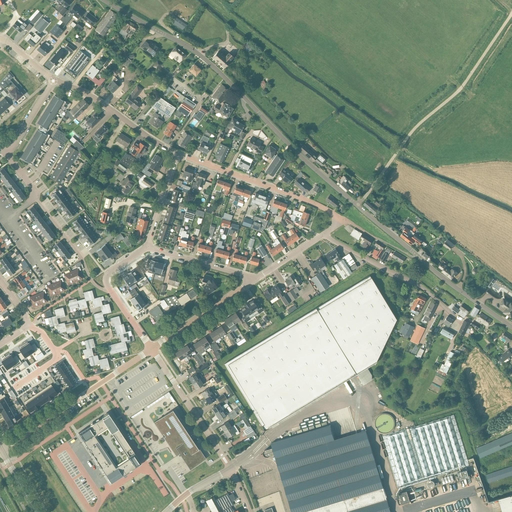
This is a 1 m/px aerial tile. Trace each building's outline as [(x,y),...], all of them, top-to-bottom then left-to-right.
[(64,17),(63,16),(60,20),(66,25),(74,15),(78,19),(83,13),(77,8),(78,7),(75,5),(70,11),(69,11),(64,17)] [(103,20),(100,24),(96,31),(100,34),(114,13),(110,11),(104,20),(103,20)] [(92,26),(94,24),(97,20),(88,13),(83,19),(82,17),(81,19),(82,20),(83,19),(92,26)] [(114,13),(100,34),(103,36),(118,16),(114,13)] [(173,16),(169,22),(184,31),(187,25),(173,16)] [(29,33),(24,39),(27,41),(33,46),(37,42),(40,37),(38,35),(40,33),(48,23),(43,19),(35,28),(35,29),(38,32),(36,34),(35,33),(32,36),(29,33)] [(127,20),(125,24),(119,32),(120,33),(119,33),(122,35),(122,34),(123,35),(122,37),(125,39),(126,37),(125,36),(128,33),(130,35),(133,31),(134,32),(137,27),(127,20)] [(16,21),(15,22),(12,26),(15,29),(16,28),(20,32),(24,28),(27,25),(25,23),(24,24),(21,22),(19,24),(16,21)] [(58,38),(63,31),(55,25),(50,31),(58,38)] [(145,41),(142,45),(141,47),(145,50),(145,49),(154,56),(159,49),(151,42),(149,44),(145,41)] [(42,44),(40,46),(37,50),(45,56),(49,50),(47,48),(50,45),(46,42),(44,45),(42,44)] [(68,43),(64,48),(68,50),(71,53),(75,48),(68,43)] [(77,74),(77,75),(81,71),(80,70),(90,59),(92,60),(96,56),(83,46),(68,66),(67,65),(67,66),(66,69),(70,72),(72,71),(77,74),(76,75),(77,75),(77,74)] [(176,47),(173,51),(169,55),(179,63),(186,55),(176,47)] [(124,59),(130,52),(125,48),(119,55),(124,59)] [(54,59),(52,61),(56,65),(59,61),(61,59),(63,60),(67,55),(60,49),(58,51),(56,54),(53,58),(54,59)] [(221,55),(218,52),(212,58),(224,68),(230,61),(233,57),(228,53),(225,57),(222,54),(221,55)] [(127,57),(122,63),(118,67),(120,69),(124,65),(126,67),(131,61),(127,57)] [(153,66),(157,70),(161,64),(158,61),(153,66)] [(194,64),(191,68),(189,70),(195,75),(200,70),(194,64)] [(92,65),(89,69),(86,73),(89,76),(88,78),(99,86),(104,79),(102,77),(99,81),(94,77),(99,70),(92,65)] [(0,81),(0,93),(5,89),(4,88),(10,83),(14,88),(9,92),(10,93),(8,95),(11,99),(14,97),(15,98),(17,100),(25,92),(26,92),(26,91),(25,91),(24,90),(23,89),(23,88),(22,87),(19,84),(15,79),(14,78),(13,76),(12,76),(10,74),(9,72),(8,73),(7,74),(0,81)] [(115,77),(113,79),(112,80),(113,81),(107,87),(113,93),(118,86),(115,83),(118,80),(115,77)] [(212,97),(216,100),(220,103),(230,91),(222,85),(212,97)] [(130,95),(128,98),(125,102),(136,110),(141,103),(135,99),(142,89),(137,86),(130,95)] [(185,98),(176,91),(173,95),(182,103),(185,98)] [(66,102),(55,95),(37,124),(41,126),(39,130),(38,130),(21,158),(27,162),(32,165),(38,154),(37,153),(41,147),(42,148),(49,137),(45,134),(47,130),(48,131),(53,123),(55,120),(54,119),(58,112),(59,113),(66,102)] [(154,105),(157,107),(156,108),(159,111),(157,114),(155,113),(149,122),(156,127),(156,125),(159,127),(163,122),(160,120),(164,114),(166,115),(169,117),(171,114),(172,114),(176,108),(160,98),(161,97),(160,97),(152,106),(153,106),(154,105)] [(0,102),(0,104),(5,110),(11,106),(4,98),(0,102)] [(174,115),(176,116),(179,118),(182,113),(187,117),(193,108),(192,108),(195,104),(185,98),(182,103),(174,115)] [(75,118),(85,108),(89,105),(83,100),(80,103),(79,103),(69,112),(70,112),(67,115),(71,119),(74,117),(75,118)] [(216,105),(213,109),(218,111),(218,112),(224,115),(223,117),(226,119),(227,117),(228,117),(233,108),(223,103),(220,108),(216,105)] [(195,114),(192,117),(194,118),(195,116),(200,120),(202,117),(204,114),(205,114),(207,111),(201,107),(199,110),(196,114),(195,114)] [(87,122),(84,125),(87,128),(89,130),(92,127),(96,123),(100,118),(98,117),(99,116),(96,113),(96,114),(95,114),(90,119),(88,117),(85,120),(87,122)] [(232,118),(230,122),(227,127),(239,134),(244,125),(238,122),(238,121),(232,118)] [(172,125),(169,123),(167,126),(168,126),(164,133),(169,136),(174,129),(170,127),(172,125)] [(103,125),(92,137),(93,138),(96,136),(99,138),(100,138),(102,136),(102,135),(107,129),(106,129),(106,127),(105,126),(103,126),(103,125)] [(54,140),(60,143),(63,145),(64,145),(67,140),(63,137),(66,135),(57,130),(52,138),(54,140)] [(222,131),(219,137),(225,139),(228,133),(222,131)] [(184,132),(179,139),(177,143),(182,147),(182,146),(185,148),(187,145),(185,143),(185,142),(187,143),(191,137),(184,132)] [(121,133),(118,137),(116,141),(126,147),(131,140),(121,133)] [(201,143),(198,149),(203,151),(202,152),(207,154),(207,153),(210,146),(206,145),(209,138),(203,136),(199,142),(201,143)] [(260,154),(261,152),(263,147),(259,145),(261,143),(251,138),(247,146),(257,151),(256,152),(260,154)] [(139,152),(140,153),(142,154),(146,147),(140,143),(139,145),(135,142),(132,147),(129,152),(136,156),(139,152)] [(220,144),(216,152),(214,156),(216,157),(216,159),(223,162),(229,148),(220,144)] [(264,153),(274,159),(276,156),(273,154),(276,150),(269,145),(264,153)] [(301,148),(299,150),(312,162),(314,160),(318,163),(321,166),(324,163),(323,163),(326,159),(323,156),(320,153),(317,157),(304,145),(301,148)] [(70,147),(66,153),(74,158),(78,152),(70,147)] [(66,153),(62,159),(71,164),(74,158),(66,153)] [(120,160),(128,165),(127,167),(129,169),(132,164),(135,159),(128,155),(129,155),(126,153),(123,157),(122,157),(120,160)] [(143,168),(141,172),(144,174),(147,170),(150,167),(157,172),(160,168),(158,167),(163,159),(157,155),(157,156),(155,154),(153,158),(149,164),(148,163),(143,168)] [(276,156),(274,159),(265,172),(273,177),(284,160),(276,155),(276,156)] [(133,163),(133,164),(138,167),(139,167),(141,164),(143,160),(139,158),(138,159),(137,158),(136,160),(133,163)] [(247,172),(251,164),(250,164),(240,159),(238,158),(236,162),(238,163),(236,167),(237,167),(239,168),(240,166),(245,168),(243,170),(246,172),(247,172)] [(71,164),(62,159),(58,165),(67,171),(71,164)] [(117,160),(115,163),(125,170),(127,167),(128,165),(120,160),(119,161),(117,160)] [(58,165),(55,171),(63,177),(67,171),(58,165)] [(191,177),(193,171),(185,168),(183,173),(187,174),(186,175),(188,176),(187,180),(190,182),(192,177),(191,177)] [(290,174),(287,171),(283,168),(278,174),(283,177),(281,179),(288,184),(292,178),(289,176),(290,174)] [(55,171),(51,178),(59,183),(63,177),(55,171)] [(139,171),(137,174),(141,177),(140,179),(139,180),(139,181),(139,184),(144,188),(147,187),(148,186),(149,187),(150,185),(152,184),(153,184),(155,182),(151,180),(149,182),(144,178),(145,178),(146,177),(146,176),(144,174),(141,172),(139,171)] [(10,178),(7,173),(0,178),(4,183),(10,178)] [(194,182),(192,187),(190,192),(196,194),(199,186),(201,187),(204,181),(206,175),(199,173),(197,178),(195,183),(194,182)] [(341,179),(337,184),(346,192),(348,190),(352,193),(354,191),(350,187),(352,184),(350,182),(351,182),(348,180),(349,180),(344,176),(341,179)] [(119,189),(122,192),(126,195),(135,183),(126,177),(121,184),(122,185),(119,189)] [(10,178),(4,183),(8,188),(14,183),(10,178)] [(214,190),(213,191),(216,192),(216,190),(220,192),(222,188),(224,182),(218,179),(215,185),(214,190)] [(298,179),(294,183),(303,191),(304,190),(307,193),(310,189),(298,179)] [(231,184),(224,182),(222,188),(226,190),(224,195),(227,196),(229,190),(231,184)] [(14,183),(8,188),(12,192),(18,188),(14,183)] [(233,192),(232,195),(235,197),(234,201),(236,201),(238,202),(241,195),(243,189),(235,186),(233,192)] [(22,192),(18,188),(12,192),(15,197),(22,192)] [(53,193),(51,196),(54,199),(62,193),(59,189),(56,191),(56,190),(53,192),(53,193)] [(238,202),(237,205),(242,207),(243,204),(243,203),(244,200),(243,200),(244,196),(248,198),(249,197),(251,191),(243,189),(241,195),(238,202)] [(22,192),(15,197),(19,202),(26,197),(22,192)] [(62,193),(54,199),(57,203),(65,197),(62,193)] [(253,199),(251,203),(251,204),(254,205),(254,203),(259,205),(260,202),(262,195),(255,193),(253,199)] [(262,195),(260,202),(264,203),(262,208),(265,209),(267,204),(266,204),(268,198),(262,195)] [(338,203),(336,202),(335,201),(329,196),(326,200),(335,207),(338,203)] [(65,197),(57,203),(60,207),(68,201),(65,197)] [(274,200),(272,205),(270,211),(273,212),(275,207),(278,208),(280,202),(274,200)] [(68,201),(60,207),(63,211),(71,204),(68,201)] [(378,210),(377,209),(380,205),(375,201),(372,205),(367,201),(363,205),(374,214),(378,210)] [(280,223),(281,220),(284,210),(285,210),(287,204),(280,202),(278,208),(282,209),(281,210),(280,210),(278,216),(276,215),(273,222),(276,223),(279,222),(280,223)] [(71,204),(63,211),(66,215),(74,208),(71,204)] [(28,214),(30,216),(36,211),(33,206),(24,213),(26,215),(28,214)] [(136,217),(134,217),(137,208),(130,206),(126,221),(134,224),(136,217)] [(206,206),(204,211),(212,214),(214,209),(206,206)] [(74,208),(66,215),(68,218),(68,219),(77,212),(74,208)] [(292,214),(296,215),(295,216),(307,220),(309,214),(303,211),(303,212),(294,209),(293,213),(292,214)] [(110,211),(107,210),(106,213),(103,212),(101,221),(107,223),(109,213),(110,211)] [(24,221),(26,225),(28,223),(27,221),(31,218),(34,221),(40,216),(36,211),(30,216),(26,219),(24,221)] [(38,226),(44,221),(40,216),(34,221),(32,222),(34,224),(35,223),(38,226)] [(80,216),(72,223),(75,227),(83,220),(80,217),(80,216)] [(285,216),(284,219),(289,223),(290,224),(292,221),(285,216)] [(293,222),(300,225),(304,226),(307,220),(295,216),(293,222)] [(138,229),(145,231),(148,221),(139,218),(136,229),(138,230),(138,229)] [(244,218),(242,225),(247,227),(250,228),(253,221),(244,218)] [(83,220),(75,227),(78,230),(86,224),(88,223),(85,219),(83,220)] [(41,231),(48,226),(44,221),(38,226),(36,228),(37,229),(39,228),(41,231)] [(231,223),(229,229),(237,232),(239,225),(231,223)] [(86,224),(78,230),(81,234),(89,228),(86,224)] [(48,226),(41,231),(45,236),(52,231),(48,226)] [(403,232),(400,236),(406,241),(412,232),(410,230),(406,227),(405,228),(405,229),(403,232)] [(89,228),(81,234),(84,238),(92,232),(89,228)] [(138,229),(138,230),(135,238),(142,240),(145,231),(138,229)] [(292,229),(290,230),(288,232),(286,229),(285,230),(290,237),(293,242),(299,238),(295,233),(292,229)] [(357,236),(365,241),(362,245),(368,249),(371,245),(370,244),(372,240),(362,234),(354,229),(350,235),(355,238),(357,236)] [(180,240),(179,245),(185,246),(187,241),(188,235),(186,234),(186,232),(185,231),(183,231),(182,230),(181,236),(180,239),(180,240)] [(52,231),(45,236),(49,241),(55,236),(52,231)] [(92,232),(84,238),(87,242),(95,235),(92,232)] [(412,232),(406,241),(411,245),(414,241),(420,245),(421,243),(426,247),(427,246),(427,244),(425,243),(423,241),(422,241),(414,235),(415,234),(412,232)] [(113,239),(116,243),(124,238),(121,234),(113,239)] [(293,242),(290,237),(287,239),(284,234),(281,236),(284,240),(288,246),(293,242)] [(95,235),(87,242),(89,246),(98,239),(95,235)] [(187,241),(185,246),(192,248),(193,243),(193,242),(195,237),(192,236),(190,242),(187,241)] [(198,244),(198,245),(197,250),(203,252),(205,246),(201,245),(203,239),(200,239),(198,244)] [(275,242),(272,244),(274,247),(278,252),(283,248),(281,244),(280,243),(278,241),(277,239),(274,240),(275,242)] [(57,251),(63,246),(60,241),(53,246),(57,251)] [(205,246),(203,252),(210,253),(211,248),(212,242),(210,241),(208,247),(205,246)] [(216,250),(214,255),(221,257),(223,251),(222,251),(224,247),(220,246),(221,242),(220,242),(218,241),(216,249),(216,250)] [(384,251),(383,251),(385,246),(377,241),(375,245),(381,249),(379,252),(375,250),(372,254),(379,258),(384,251)] [(448,248),(450,250),(453,247),(450,245),(446,242),(443,245),(448,248)] [(107,243),(96,251),(100,256),(110,248),(107,243)] [(268,244),(266,246),(269,251),(269,252),(272,256),(278,252),(274,247),(271,249),(268,244)] [(63,246),(57,251),(61,256),(67,251),(63,246)] [(261,246),(258,248),(256,249),(262,258),(267,254),(261,246)] [(223,251),(221,257),(228,258),(229,254),(229,253),(230,247),(228,247),(226,252),(223,251)] [(101,257),(100,257),(103,260),(104,261),(110,257),(112,260),(117,255),(115,252),(114,253),(110,248),(100,256),(101,257)] [(233,254),(233,255),(232,260),(238,262),(240,256),(236,255),(238,249),(235,249),(234,254),(233,254)] [(338,255),(339,254),(335,249),(328,254),(329,256),(327,258),(329,261),(335,257),(338,261),(341,259),(338,255)] [(67,251),(61,256),(65,261),(71,256),(67,251)] [(240,256),(238,262),(245,263),(247,258),(246,258),(248,252),(245,251),(243,257),(240,256)] [(402,263),(405,258),(395,251),(392,257),(402,263)] [(0,260),(0,261),(3,265),(8,262),(6,259),(13,254),(11,252),(0,260)] [(253,252),(250,263),(257,265),(259,259),(254,258),(256,252),(253,252)] [(389,255),(385,252),(381,259),(384,261),(389,255)] [(338,273),(339,273),(343,279),(352,273),(348,267),(355,263),(349,254),(342,258),(343,259),(334,265),(337,270),(336,271),(338,273)] [(3,265),(7,270),(12,267),(10,264),(16,259),(15,257),(8,262),(3,265)] [(329,286),(321,275),(324,274),(320,268),(325,265),(321,259),(313,264),(312,262),(309,264),(312,269),(315,267),(317,270),(318,270),(320,273),(311,278),(320,292),(329,286)] [(148,261),(147,264),(149,265),(147,270),(154,271),(156,263),(148,261)] [(18,262),(12,267),(7,270),(10,275),(15,272),(13,269),(20,264),(18,262)] [(23,269),(25,272),(30,268),(28,266),(26,263),(21,266),(23,269)] [(156,263),(154,271),(161,273),(160,275),(162,276),(162,275),(164,271),(161,270),(163,265),(156,263)] [(444,265),(442,263),(439,267),(443,270),(442,272),(451,279),(454,276),(455,276),(457,273),(453,270),(451,273),(445,269),(447,267),(445,265),(444,265)] [(71,272),(75,281),(78,280),(82,279),(79,271),(81,270),(79,267),(77,267),(78,269),(71,272)] [(170,269),(168,274),(170,274),(169,276),(167,284),(178,287),(180,279),(175,277),(176,271),(170,269)] [(134,270),(128,273),(133,281),(139,278),(140,279),(142,278),(139,274),(137,275),(134,270)] [(72,282),(75,281),(71,272),(64,275),(64,273),(62,274),(63,277),(65,277),(68,285),(72,283),(72,282)] [(128,273),(123,277),(128,284),(133,281),(128,273)] [(203,287),(205,290),(208,294),(217,288),(213,282),(214,281),(211,277),(204,275),(202,282),(207,283),(208,284),(203,287)] [(285,281),(288,285),(288,286),(291,284),(292,285),(295,283),(297,286),(302,283),(298,276),(295,278),(293,275),(287,278),(288,279),(285,281)] [(18,276),(17,277),(13,280),(17,285),(22,281),(18,276)] [(316,308),(224,364),(262,426),(261,426),(264,430),(268,428),(268,427),(355,374),(356,375),(363,385),(371,380),(371,375),(367,367),(375,362),(374,364),(396,319),(370,276),(316,308),(315,308),(316,308)] [(492,277),(486,286),(490,289),(491,286),(492,287),(493,287),(498,291),(501,287),(498,285),(495,283),(494,283),(496,280),(492,277)] [(54,283),(58,292),(61,291),(61,292),(65,290),(62,282),(63,282),(62,278),(60,279),(61,280),(54,283)] [(17,285),(20,290),(25,286),(22,281),(17,285)] [(25,286),(20,290),(24,294),(29,291),(27,288),(34,283),(32,281),(25,286)] [(55,293),(58,292),(54,283),(47,286),(46,285),(44,285),(46,289),(48,288),(51,296),(55,294),(55,293)] [(265,291),(264,291),(265,293),(264,293),(269,301),(279,295),(281,297),(283,301),(286,305),(291,301),(286,294),(283,296),(281,293),(282,293),(277,285),(270,289),(269,288),(268,288),(267,288),(265,289),(265,291)] [(292,290),(287,293),(292,301),(297,297),(295,294),(299,291),(298,289),(296,287),(292,290)] [(37,295),(40,304),(43,302),(44,303),(48,301),(45,294),(46,293),(45,289),(43,290),(43,292),(37,295)] [(85,301),(86,301),(92,299),(94,299),(92,290),(83,293),(85,299),(85,301)] [(177,307),(177,306),(180,304),(181,305),(190,299),(196,295),(192,290),(178,299),(175,296),(164,299),(172,310),(177,307)] [(37,305),(40,304),(37,295),(30,298),(29,296),(27,297),(29,300),(30,300),(34,307),(38,306),(37,305)] [(134,299),(132,300),(135,305),(142,300),(139,296),(138,297),(137,296),(137,295),(133,298),(134,299)] [(416,299),(414,303),(411,309),(419,313),(427,299),(419,295),(417,299),(416,299)] [(100,297),(94,299),(92,299),(94,308),(100,306),(103,305),(102,305),(100,297)] [(78,307),(77,301),(76,299),(68,301),(70,310),(78,307)] [(85,299),(77,301),(78,307),(79,310),(87,307),(86,301),(85,301),(85,299)] [(163,299),(159,301),(163,310),(168,307),(163,299)] [(141,301),(135,305),(138,309),(144,306),(145,307),(147,305),(146,303),(145,305),(142,300),(141,300),(141,301)] [(511,305),(510,304),(503,300),(501,305),(506,309),(504,313),(511,317),(511,315),(511,305)] [(249,303),(246,304),(252,313),(256,310),(259,314),(264,310),(257,301),(254,303),(253,301),(249,303)] [(424,315),(431,318),(437,304),(431,301),(424,315)] [(100,306),(102,312),(102,314),(103,314),(111,312),(109,304),(108,304),(105,304),(102,305),(103,305),(100,306)] [(252,313),(246,304),(244,306),(241,309),(242,311),(239,313),(245,323),(250,319),(248,315),(252,313)] [(451,309),(454,311),(457,313),(459,315),(464,318),(466,315),(470,309),(463,304),(461,307),(459,309),(454,305),(451,309)] [(157,306),(149,312),(151,316),(152,315),(154,317),(157,322),(156,323),(160,327),(167,321),(172,319),(169,312),(164,314),(162,315),(157,306)] [(56,316),(57,318),(65,316),(63,307),(54,310),(56,316)] [(475,307),(472,311),(470,313),(475,316),(479,310),(475,307)] [(8,311),(3,314),(3,315),(4,318),(5,317),(6,319),(1,322),(5,328),(12,323),(9,318),(7,316),(10,314),(8,311)] [(102,314),(102,312),(93,314),(96,323),(104,321),(103,314),(102,314)] [(235,313),(230,317),(234,324),(240,320),(235,313)] [(481,323),(487,327),(492,320),(481,313),(476,321),(481,324),(481,323)] [(56,316),(47,318),(50,327),(56,325),(58,324),(57,318),(56,316)] [(109,322),(111,321),(113,327),(115,326),(121,325),(121,324),(119,316),(110,318),(110,319),(108,319),(109,322)] [(444,321),(445,322),(443,324),(445,325),(448,327),(450,325),(453,320),(447,316),(444,321)] [(230,330),(232,332),(237,328),(234,324),(230,317),(224,321),(230,330)] [(459,332),(463,334),(464,335),(468,328),(470,329),(471,326),(469,325),(470,323),(464,320),(459,332)] [(56,325),(58,333),(66,331),(67,331),(65,325),(64,322),(58,324),(56,325)] [(67,331),(66,331),(67,333),(76,331),(73,322),(65,325),(67,331)] [(475,327),(475,328),(474,329),(477,331),(480,327),(472,322),(471,324),(475,327)] [(402,325),(399,331),(402,332),(402,333),(409,336),(413,327),(405,323),(404,326),(402,325)] [(121,325),(115,326),(117,335),(119,334),(126,332),(125,332),(123,324),(121,324),(121,325)] [(417,325),(410,340),(413,342),(417,344),(421,336),(424,328),(423,328),(418,326),(417,325)] [(226,334),(223,330),(221,326),(215,330),(220,337),(220,338),(222,340),(224,338),(223,336),(226,334)] [(443,335),(451,339),(454,334),(443,328),(440,333),(442,334),(442,335),(443,336),(443,335)] [(220,337),(215,330),(209,334),(214,341),(220,337)] [(126,332),(119,334),(121,342),(125,341),(130,340),(128,331),(125,332),(126,332)] [(232,332),(229,334),(233,340),(236,343),(240,340),(238,338),(236,339),(232,332)] [(502,337),(506,340),(505,343),(507,344),(508,342),(509,342),(511,337),(511,336),(505,332),(502,337)] [(205,337),(199,341),(205,351),(207,350),(211,347),(211,346),(210,345),(209,344),(207,341),(205,337)] [(84,341),(86,349),(95,347),(93,338),(84,341)] [(125,341),(121,342),(117,343),(119,352),(127,350),(125,341)] [(205,351),(199,341),(193,345),(199,354),(197,355),(201,361),(204,359),(201,354),(206,351),(205,351)] [(28,342),(23,345),(30,354),(38,349),(34,343),(30,346),(28,342)] [(119,352),(117,343),(108,346),(110,354),(119,352)] [(215,357),(218,360),(221,358),(219,354),(220,354),(217,350),(213,344),(211,346),(211,347),(214,352),(213,353),(215,357)] [(22,352),(18,354),(22,360),(30,354),(23,345),(19,348),(22,352)] [(188,360),(191,358),(189,356),(188,357),(187,355),(192,352),(187,345),(181,349),(188,360)] [(94,356),(93,353),(92,351),(95,350),(95,347),(86,349),(83,350),(85,359),(89,358),(89,357),(94,356)] [(186,362),(188,360),(181,349),(175,353),(180,360),(183,358),(186,362)] [(503,362),(511,355),(511,353),(509,349),(499,357),(503,362)] [(439,369),(437,372),(445,376),(446,374),(449,369),(451,363),(455,354),(450,352),(446,361),(444,365),(441,364),(439,369)] [(10,354),(5,357),(13,368),(22,363),(16,356),(12,358),(10,354)] [(97,355),(94,356),(89,357),(89,358),(91,366),(99,364),(100,364),(99,360),(97,355)] [(4,364),(0,366),(4,374),(13,368),(5,357),(1,360),(4,364)] [(100,364),(99,364),(101,369),(109,366),(107,358),(99,360),(100,364)] [(63,362),(55,367),(58,371),(66,365),(63,362)] [(202,366),(195,370),(197,373),(197,374),(210,366),(208,362),(202,366)] [(66,365),(58,371),(60,375),(69,369),(66,365)] [(69,369),(60,375),(63,379),(71,373),(69,369)] [(71,373),(63,379),(66,383),(74,377),(71,373)] [(196,373),(193,375),(189,378),(192,384),(199,379),(202,377),(200,375),(197,376),(196,373)] [(74,377),(66,383),(68,387),(76,381),(74,377)] [(199,379),(192,384),(196,389),(203,385),(199,379)] [(51,384),(46,387),(53,397),(58,394),(51,384)] [(46,387),(42,390),(49,400),(53,397),(46,387)] [(201,393),(205,398),(214,392),(212,389),(210,391),(208,388),(201,393)] [(42,390),(37,393),(44,403),(49,400),(42,390)] [(214,392),(205,398),(209,404),(216,399),(214,396),(216,395),(214,392)] [(37,393),(33,396),(39,406),(44,403),(37,393)] [(33,396),(28,399),(35,409),(39,406),(33,396)] [(28,399),(24,402),(31,412),(35,409),(28,399)] [(6,403),(0,406),(0,412),(0,413),(8,408),(6,403)] [(219,404),(216,406),(212,409),(216,414),(225,408),(223,405),(221,407),(219,404)] [(225,408),(216,414),(219,420),(223,417),(226,415),(227,415),(229,417),(236,413),(236,412),(234,410),(230,413),(226,407),(225,408)] [(8,408),(0,413),(3,417),(11,412),(8,408)] [(206,458),(173,410),(154,423),(162,435),(164,434),(165,436),(164,437),(176,456),(180,454),(190,469),(206,458)] [(11,412),(3,417),(5,421),(14,417),(11,412)] [(108,413),(78,433),(97,462),(111,483),(123,475),(141,463),(108,413)] [(395,426),(395,423),(395,421),(394,420),(393,418),(392,417),(391,416),(389,415),(387,414),(385,414),(384,414),(382,414),(380,415),(378,416),(377,418),(376,420),(376,421),(375,423),(375,425),(376,427),(377,429),(378,430),(379,431),(381,432),(382,433),(384,433),(387,433),(388,433),(390,432),(392,431),(393,429),(394,427),(395,426)] [(469,466),(467,460),(454,415),(415,427),(383,436),(398,487),(469,466)] [(14,417),(5,421),(8,426),(16,421),(14,417)] [(240,421),(245,429),(248,434),(253,431),(250,426),(245,418),(240,421)] [(224,432),(231,427),(228,421),(221,426),(224,432)] [(234,425),(231,427),(224,432),(228,437),(235,433),(238,431),(236,427),(234,425)] [(263,453),(263,454),(263,455),(264,455),(264,456),(265,456),(265,457),(266,457),(267,457),(268,457),(269,456),(271,456),(274,455),(275,457),(276,460),(285,490),(291,511),(390,511),(366,430),(347,436),(334,440),(331,428),(330,425),(278,441),(271,443),(272,448),(267,450),(267,449),(266,450),(265,450),(264,450),(264,451),(263,451),(263,452),(263,453)] [(484,436),(493,431),(491,427),(482,432),(484,436)] [(511,433),(477,449),(481,457),(511,443),(511,433)] [(511,474),(511,466),(486,475),(488,482),(511,474)] [(457,473),(459,479),(469,477),(467,470),(457,473)] [(452,476),(442,478),(443,484),(454,482),(452,476)] [(123,486),(112,492),(116,499),(127,494),(123,486)] [(410,502),(407,491),(399,494),(402,505),(410,502)] [(219,507),(213,510),(213,511),(235,511),(233,511),(231,506),(234,505),(228,493),(224,496),(215,500),(217,504),(219,507)] [(511,511),(511,495),(499,499),(502,511),(511,511)]
